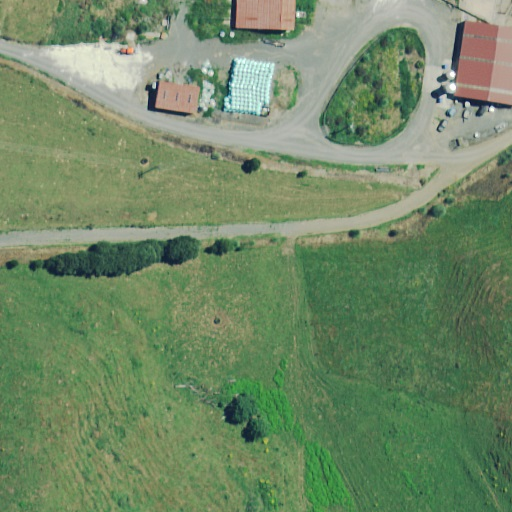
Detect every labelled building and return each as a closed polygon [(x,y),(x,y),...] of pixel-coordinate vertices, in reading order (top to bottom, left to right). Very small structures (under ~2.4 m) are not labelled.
[(293,0),(236,0),(235,28),(292,31),(293,23),(293,0)] [(457,64),(452,96),(511,105),(511,28),(464,21),(457,64)] [(442,95),(452,96),(457,64),(447,62),(442,95)] [(200,88),(158,82),(155,109),(196,114),(200,88)] [(220,94),(211,93),(210,107),(219,107),(220,94)]
